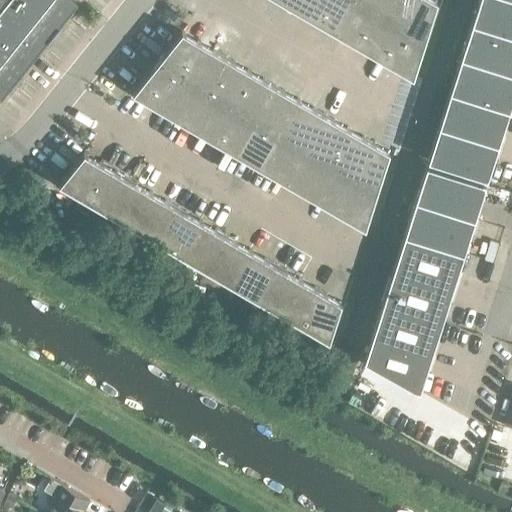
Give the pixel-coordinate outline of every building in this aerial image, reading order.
[(0,0),(0,96),(76,2),(73,0),(0,0)] [(282,0),(307,14),(314,0),(282,0)] [(314,0),(307,14),(332,29),(348,0),(314,0)] [(348,0),(332,29),(357,43),(376,9),(360,0),(348,0)] [(381,0),(360,0),(376,9),(381,0)] [(414,0),(381,0),(376,9),(401,24),(414,0)] [(414,0),(401,24),(424,37),(435,0),(414,0)] [(511,0),(477,0),(471,21),(511,33),(511,0)] [(357,43),(381,58),(401,24),(376,9),(357,43)] [(511,71),(511,33),(471,21),(460,55),(511,71)] [(412,75),(424,37),(401,24),(381,58),(411,75),(412,75)] [(181,29),(156,59),(179,73),(199,39),(182,29),(181,29)] [(224,53),(199,39),(179,73),(204,87),(224,53)] [(248,68),(224,53),(204,87),(229,102),(248,68)] [(507,108),(511,90),(511,71),(460,55),(449,89),(507,108)] [(131,90),(132,91),(159,107),(179,73),(156,59),(131,90)] [(273,82),(248,68),(229,102),(254,116),(273,82)] [(159,107),(184,121),(204,87),(179,73),(159,107)] [(298,97),(273,82),(254,116),(278,131),(298,97)] [(184,121),(209,136),(229,102),(204,87),(184,121)] [(496,142),(507,108),(449,89),(438,124),(496,142)] [(323,111),(298,97),(278,131),(303,145),(323,111)] [(229,102),(209,136),(234,150),(254,116),(229,102)] [(348,126),(323,111),(303,145),(328,160),(348,126)] [(278,131),(254,116),(234,150),(259,165),(278,131)] [(485,177),(496,142),(438,124),(427,158),(485,177)] [(372,140),(348,126),(328,160),(353,174),(372,140)] [(259,165),(284,179),(303,145),(278,131),(259,165)] [(387,149),(372,140),(353,174),(376,187),(388,149),(387,149)] [(284,179),(309,194),(328,160),(303,145),(284,179)] [(83,150),(58,182),(81,195),(101,160),(84,151),(83,150)] [(81,195),(106,210),(126,175),(101,160),(81,195)] [(309,194),(334,208),(353,174),(328,160),(309,194)] [(426,163),(415,198),(472,216),(483,181),(426,163)] [(364,226),(376,187),(353,174),(334,208),(363,225),(364,226)] [(106,210),(130,224),(151,189),(126,175),(106,210)] [(130,224),(155,239),(176,204),(151,189),(130,224)] [(415,198),(404,232),(461,251),(472,216),(415,198)] [(155,239),(180,253),(201,218),(176,204),(155,239)] [(201,218),(180,253),(205,268),(225,233),(201,218)] [(461,251),(404,232),(393,267),(450,285),(461,251)] [(230,282),(250,247),(225,233),(205,268),(230,282)] [(230,282),(255,297),(275,262),(250,247),(230,282)] [(300,276),(275,262),(255,297),(280,311),(300,276)] [(393,267),(382,301),(439,319),(450,285),(393,267)] [(280,311),(305,325),(325,291),(300,276),(280,311)] [(327,339),(328,339),(341,300),(340,299),(325,291),(305,325),(326,338),(327,339)] [(382,301),(371,335),(428,353),(439,319),(382,301)] [(371,335),(363,359),(412,386),(417,388),(428,353),(371,335)] [(46,511),(93,511),(83,506),(89,497),(67,484),(51,475),(45,485),(53,489),(47,500),(52,503),(46,511)]
